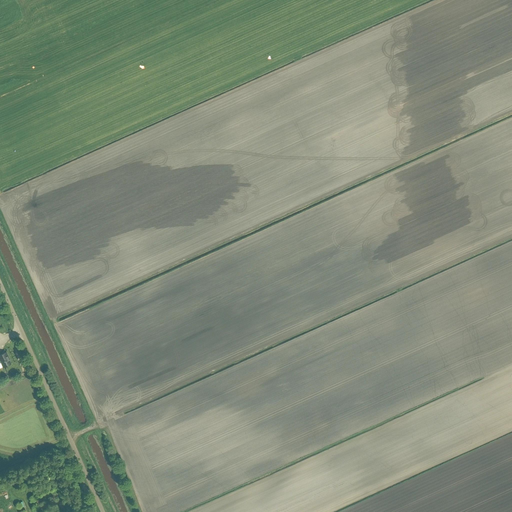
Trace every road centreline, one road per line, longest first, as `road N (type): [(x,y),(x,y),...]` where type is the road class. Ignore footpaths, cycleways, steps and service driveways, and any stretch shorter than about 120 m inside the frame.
road 1 (tertiary): [(102,511),(0,284)]
road 2 (track): [(68,437),(91,426),(104,433),(138,511)]
